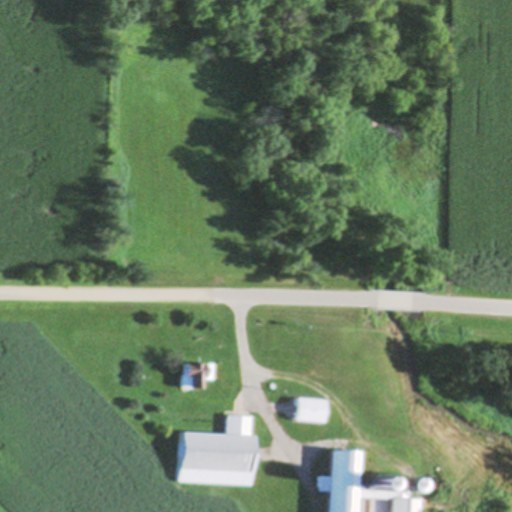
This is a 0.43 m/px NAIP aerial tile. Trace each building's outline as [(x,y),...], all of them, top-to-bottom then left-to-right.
[(212,363),(182,363),(182,389),(204,389),(204,380),(212,380),(212,363)] [(324,424),(327,401),(298,396),(294,419),(324,424)] [(178,431),(176,482),(254,486),(256,435),(250,434),(251,415),(225,414),(224,433),(178,431)] [(326,511),(356,511),(357,495),(370,496),(370,481),(358,481),(360,450),(331,449),(330,477),(325,477),(325,488),(327,488),(326,511)] [(419,511),(419,496),(392,496),(391,511),(419,511)]
